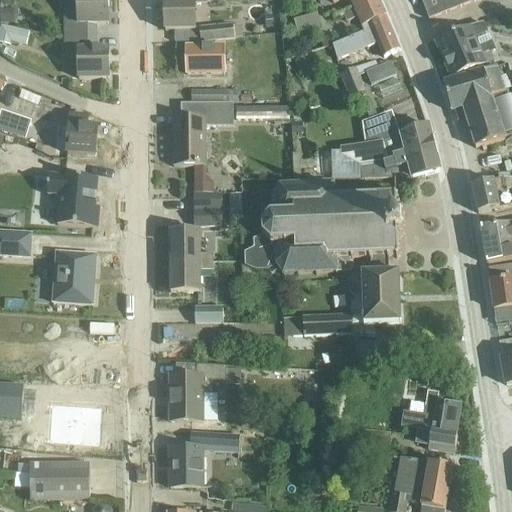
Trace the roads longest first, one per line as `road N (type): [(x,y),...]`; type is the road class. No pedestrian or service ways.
road 1 (residential): [(497,436),(440,116),(392,0)]
road 2 (residential): [(142,511),(136,123)]
road 3 (residential): [(136,123),(0,69)]
road 4 (residential): [(136,123),(135,0)]
